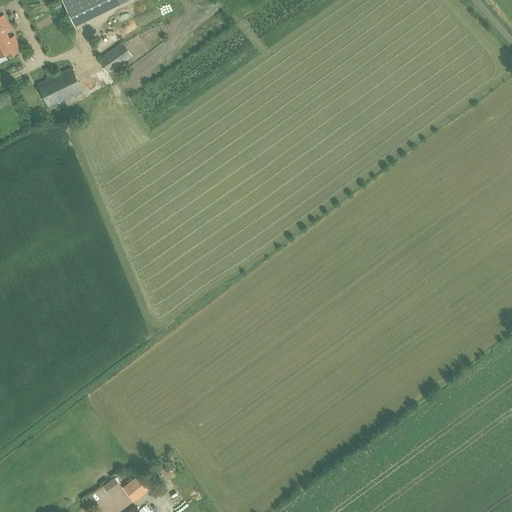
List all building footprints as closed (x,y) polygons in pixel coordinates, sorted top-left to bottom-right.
[(4,15),(3,15),(4,16),(0,18),(0,17),(0,55),(4,53),(7,52),(9,57),(17,53),(14,47),(18,45),(19,46),(14,36),(10,38),(7,32),(11,30),(4,15)] [(184,24),(186,29),(194,25),(191,20),(184,24)] [(205,40),(212,35),(208,30),(201,36),(205,40)] [(98,59),(108,74),(133,56),(123,42),(98,59)] [(49,107),(83,90),(72,67),(38,84),(49,107)] [(133,500),(148,488),(154,484),(143,470),(123,485),(133,500)] [(193,483),(186,489),(194,497),(201,491),(193,483)]
